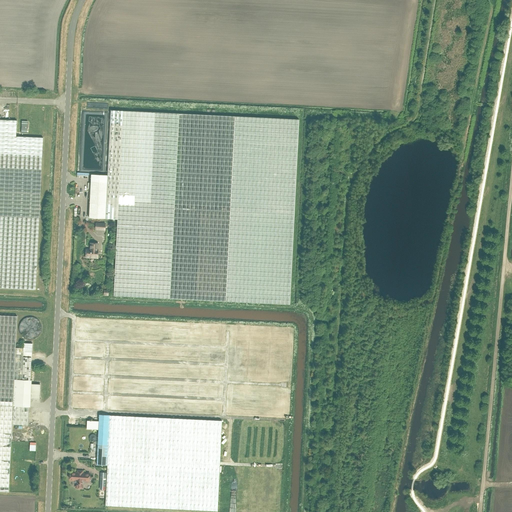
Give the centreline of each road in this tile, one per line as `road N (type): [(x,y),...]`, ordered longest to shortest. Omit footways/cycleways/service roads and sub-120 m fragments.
road 1 (unclassified): [(47,511),(70,34),(82,0)]
road 2 (unclassified): [(479,511),(511,176)]
